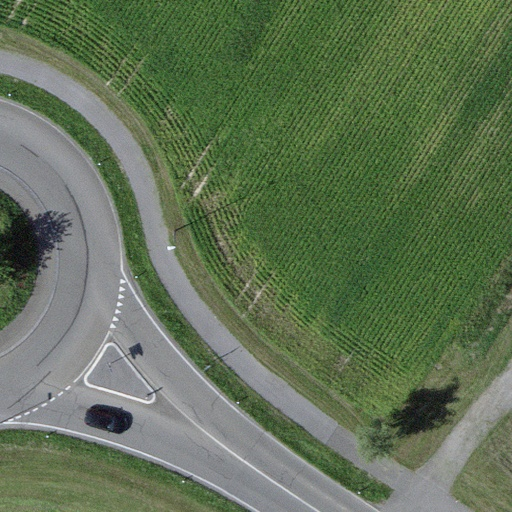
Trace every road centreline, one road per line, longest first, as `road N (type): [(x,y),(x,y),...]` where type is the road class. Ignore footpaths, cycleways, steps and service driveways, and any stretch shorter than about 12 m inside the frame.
road 1 (secondary): [(181,419),(88,251)]
road 2 (secondary): [(3,388),(181,419)]
road 3 (secondary): [(3,388),(40,366),(68,333),(85,294),(88,251)]
road 4 (secondary): [(321,511),(181,419)]
road 5 (track): [(511,390),(416,511)]
road 6 (secondary): [(88,251),(57,175),(0,136)]
